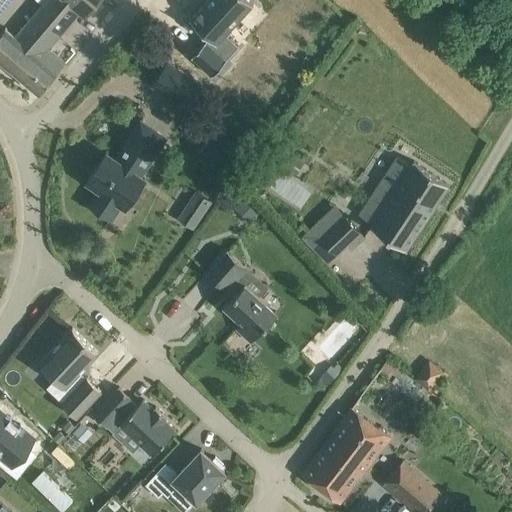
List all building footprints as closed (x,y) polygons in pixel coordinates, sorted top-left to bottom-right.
[(0,0),(0,12),(9,0),(0,0)] [(46,0),(40,8),(63,28),(80,8),(86,13),(96,0),(46,0)] [(207,0),(191,18),(210,36),(206,39),(205,40),(205,41),(192,55),(212,73),(239,44),(226,33),(253,3),(249,0),(207,0)] [(63,28),(40,8),(17,36),(6,27),(0,34),(0,58),(40,92),(66,61),(48,46),(63,28)] [(152,84),(185,106),(201,83),(168,61),(152,84)] [(89,203),(108,216),(118,201),(126,207),(146,177),(141,174),(166,137),(141,120),(116,157),(107,151),(87,180),(99,188),(89,203)] [(287,148),(277,164),(285,169),(287,167),(296,154),(287,148)] [(393,192),(372,225),(406,248),(450,183),(415,159),(412,164),(398,155),(380,183),(393,192)] [(236,208),(250,221),(259,211),(246,198),(236,208)] [(329,210),(310,228),(337,253),(346,243),(352,248),(365,235),(344,213),(337,219),(329,210)] [(207,271),(228,290),(229,288),(235,294),(224,305),(242,322),(237,327),(252,340),(278,312),(246,282),(243,285),(237,279),(248,268),(228,249),(207,271)] [(73,326),(40,361),(66,385),(73,391),(63,402),(77,416),(102,389),(88,376),(87,377),(80,370),(99,351),(73,326)] [(327,385),(342,367),(337,362),(334,366),(330,363),(321,373),(322,374),(319,378),(327,385)] [(415,379),(428,389),(441,372),(428,362),(415,379)] [(122,423),(152,452),(176,427),(165,418),(167,415),(156,405),(154,407),(144,398),(138,404),(131,398),(132,397),(120,386),(94,413),(106,424),(107,423),(115,430),(122,423)] [(303,471),(340,500),(390,434),(353,406),(303,471)] [(0,407),(0,451),(14,462),(27,445),(35,436),(0,407)] [(69,420),(63,426),(68,431),(74,424),(69,420)] [(82,421),(73,431),(84,441),(93,431),(82,421)] [(60,430),(54,436),(59,441),(65,435),(60,430)] [(182,485),(197,499),(199,497),(202,500),(212,490),(209,487),(225,469),(223,467),(226,464),(216,455),(213,458),(202,447),(178,473),(166,462),(147,483),(160,495),(164,490),(171,497),(182,485)] [(383,482),(418,511),(432,511),(447,495),(403,458),(383,482)] [(74,511),(44,481),(35,490),(57,511),(74,511)]
